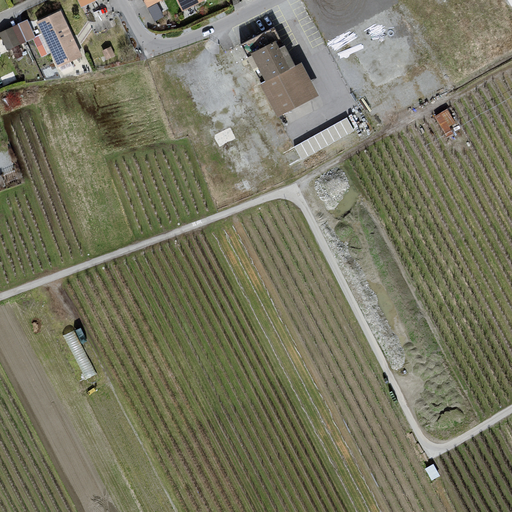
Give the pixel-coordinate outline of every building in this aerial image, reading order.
[(206,0),(173,0),(180,13),(206,0)] [(150,5),(154,19),(163,16),(159,2),(150,5)] [(58,11),(33,22),(53,68),(78,57),(58,11)] [(25,21),(0,32),(0,41),(4,51),(33,38),(25,21)] [(272,42),(249,54),(256,69),(252,71),(259,84),(257,86),(274,118),(316,97),(299,63),(292,67),(282,46),(275,49),(272,42)] [(455,122),(447,109),(434,117),(448,139),(455,135),(449,125),(455,122)] [(349,116),(294,142),(301,156),(356,130),(349,116)] [(0,173),(0,181),(17,176),(14,169),(0,173)]
